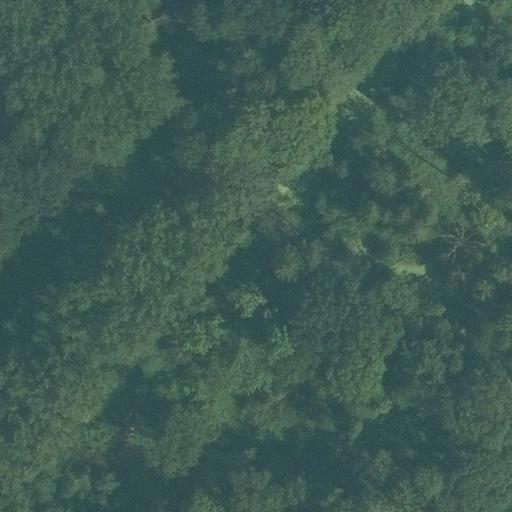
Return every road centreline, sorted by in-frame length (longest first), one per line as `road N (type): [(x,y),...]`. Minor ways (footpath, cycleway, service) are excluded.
road 1 (track): [(0,308),(14,286),(231,113),(329,0)]
road 2 (track): [(170,160),(0,147)]
